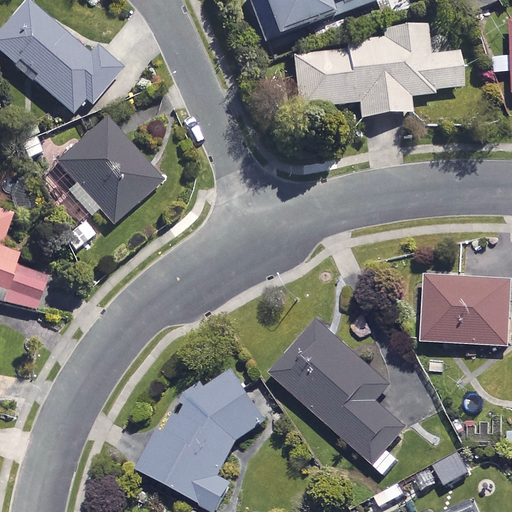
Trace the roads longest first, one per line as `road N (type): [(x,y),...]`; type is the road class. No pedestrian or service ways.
road 1 (residential): [(37,511),(75,392),(111,341),(200,264),(265,227)]
road 2 (residential): [(265,227),(325,203),(511,182)]
road 3 (residential): [(157,0),(265,227)]
